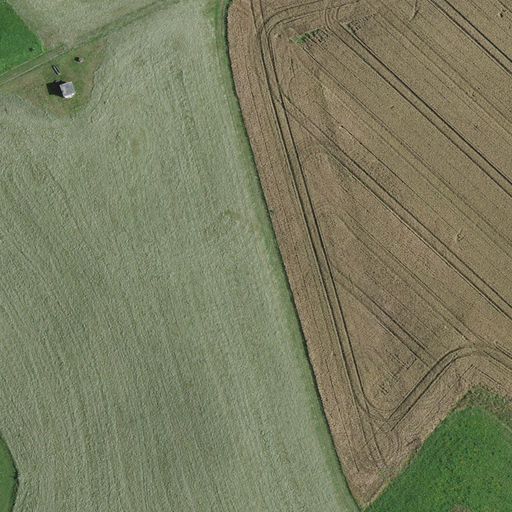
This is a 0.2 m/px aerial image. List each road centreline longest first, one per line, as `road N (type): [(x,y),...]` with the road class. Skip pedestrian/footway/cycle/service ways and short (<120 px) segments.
road 1 (track): [(211,0),(293,347),(357,511)]
road 2 (track): [(159,0),(0,77)]
